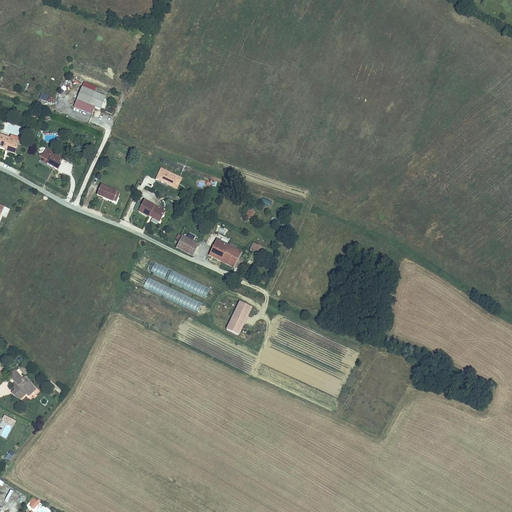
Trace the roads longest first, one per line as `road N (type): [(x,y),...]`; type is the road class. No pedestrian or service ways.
road 1 (residential): [(0,167),(229,274)]
road 2 (track): [(386,347),(280,312),(275,298),(229,274)]
road 3 (track): [(350,207),(309,201),(269,284),(253,287)]
road 4 (track): [(335,208),(445,266)]
